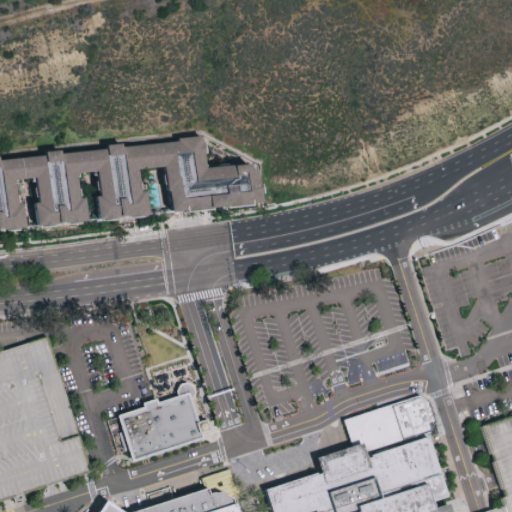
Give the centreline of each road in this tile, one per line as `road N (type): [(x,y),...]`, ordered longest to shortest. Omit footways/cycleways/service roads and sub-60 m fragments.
road 1 (primary): [(464,168),(333,222),(191,245)]
road 2 (primary): [(195,272),(338,250),(395,231)]
road 3 (residential): [(195,272),(186,303),(225,430),(242,444)]
road 4 (primary): [(191,245),(7,266)]
road 5 (residential): [(242,444),(245,421),(195,272)]
road 6 (primary): [(74,287),(195,272)]
